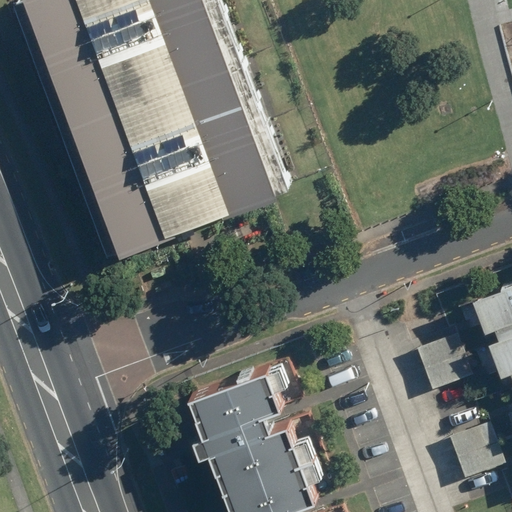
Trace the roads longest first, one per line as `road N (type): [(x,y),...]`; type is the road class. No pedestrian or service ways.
road 1 (residential): [(47,395),(511,219)]
road 2 (primary): [(0,278),(47,395)]
road 3 (primary): [(47,395),(91,511)]
